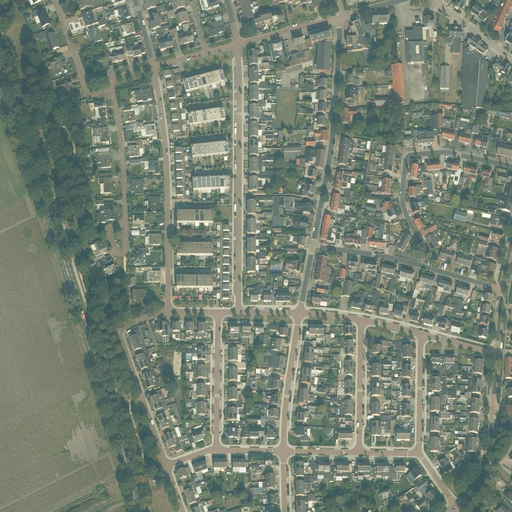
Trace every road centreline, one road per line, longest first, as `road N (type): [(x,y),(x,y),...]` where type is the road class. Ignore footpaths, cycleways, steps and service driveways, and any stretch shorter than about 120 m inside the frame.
road 1 (primary): [(136,511),(80,312),(0,90)]
road 2 (residential): [(312,246),(334,120),(337,18)]
road 3 (residential): [(412,263),(418,246),(402,196),(407,156),(451,153),(511,167)]
road 4 (residential): [(104,227),(119,256),(127,243),(115,79)]
road 5 (residential): [(166,464),(120,327)]
road 6 (residential): [(238,311),(237,170)]
road 7 (residential): [(167,207),(153,67)]
road 8 (residential): [(284,451),(298,312)]
road 9 (residential): [(219,448),(217,312)]
road 10 (residential): [(357,452),(360,319)]
